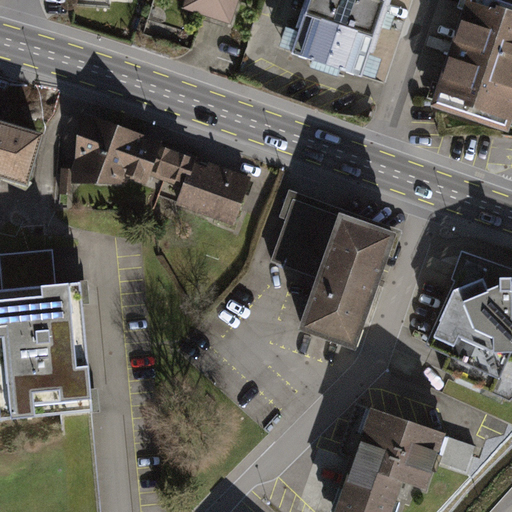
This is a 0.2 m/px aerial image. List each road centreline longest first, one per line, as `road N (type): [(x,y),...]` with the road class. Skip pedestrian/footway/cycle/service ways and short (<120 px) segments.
road 1 (residential): [(436,192),(369,369),(223,511)]
road 2 (primary): [(12,41),(370,167)]
road 3 (residential): [(429,0),(370,167)]
